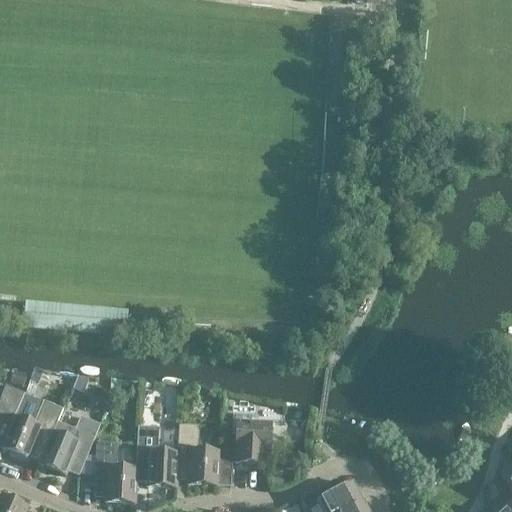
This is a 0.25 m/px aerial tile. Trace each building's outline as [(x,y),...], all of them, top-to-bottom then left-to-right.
[(125,315),(23,306),(22,313),(20,333),(123,343),(125,322),(125,315)] [(0,458),(2,452),(16,419),(25,396),(6,388),(0,401),(0,458)] [(16,419),(2,452),(28,463),(30,459),(41,463),(53,434),(54,434),(58,425),(63,412),(43,404),(25,396),(16,419)] [(236,467),(265,468),(266,456),(271,456),(272,425),(255,424),(255,418),(233,417),(232,437),(235,437),(235,444),(219,444),(218,453),(219,454),(217,489),(230,490),(231,466),(236,466),(236,467)] [(79,479),(101,427),(81,419),(73,438),(68,436),(67,432),(66,430),(64,427),(58,425),(54,434),(53,434),(41,463),(39,467),(66,479),(68,474),(79,479)] [(178,456),(177,483),(188,484),(188,489),(217,490),(217,489),(219,454),(218,453),(199,452),(200,428),(179,427),(177,456),(178,456)] [(136,485),(147,486),(147,491),(177,492),(177,483),(178,456),(177,456),(158,455),(159,430),(138,429),(136,471),(137,471),(136,485)] [(137,471),(136,471),(116,470),(118,446),(97,445),(94,500),(106,501),(106,506),(135,507),(136,485),(137,471)] [(511,469),(501,479),(511,491),(511,469)] [(320,511),(345,511),(362,503),(353,486),(340,493),(334,483),(301,501),(306,511),(317,506),(320,511)] [(27,511),(28,509),(2,499),(1,498),(0,500),(0,511),(27,511)] [(366,511),(362,503),(345,511),(366,511)]
